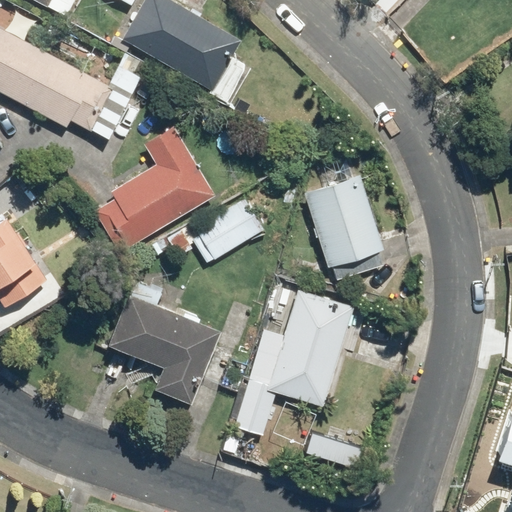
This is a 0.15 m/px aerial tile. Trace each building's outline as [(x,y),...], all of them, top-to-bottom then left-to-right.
[(183,0),(142,0),(125,32),(216,83),(243,33),(183,0)] [(0,21),(0,84),(68,121),(72,115),(92,125),(94,122),(111,131),(143,72),(119,59),(109,80),(0,21)] [(122,245),(216,190),(175,121),(146,138),(159,159),(114,185),(118,192),(98,204),(122,245)] [(363,168),(307,186),(330,260),(335,258),(340,273),(385,259),(380,244),(386,242),(363,168)] [(0,291),(56,256),(13,188),(0,196),(0,291)] [(198,223),(216,253),(265,224),(247,194),(198,223)] [(265,430),(279,386),(324,400),(355,299),(300,282),(271,380),(246,372),(234,413),(238,414),(236,421),(265,430)] [(223,324),(132,286),(111,337),(166,359),(157,381),(194,396),(203,373),(223,381),(236,347),(217,339),(223,324)] [(511,417),(498,461),(511,465),(511,497),(510,504),(511,505),(511,417)]
